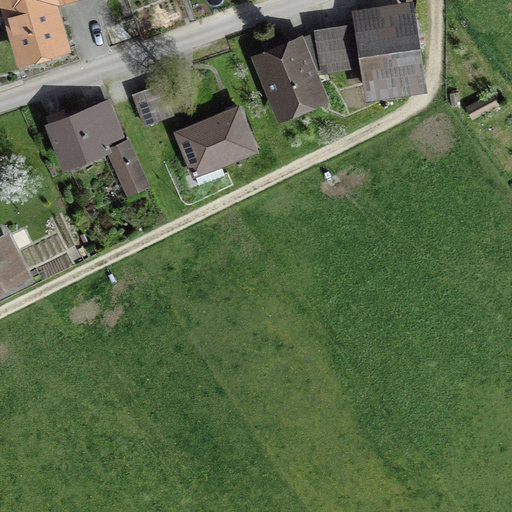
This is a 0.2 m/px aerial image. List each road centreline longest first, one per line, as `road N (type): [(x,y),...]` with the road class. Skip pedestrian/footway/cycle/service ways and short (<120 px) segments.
road 1 (track): [(0,312),(424,104),(434,84),(441,0)]
road 2 (residential): [(0,99),(313,0)]
